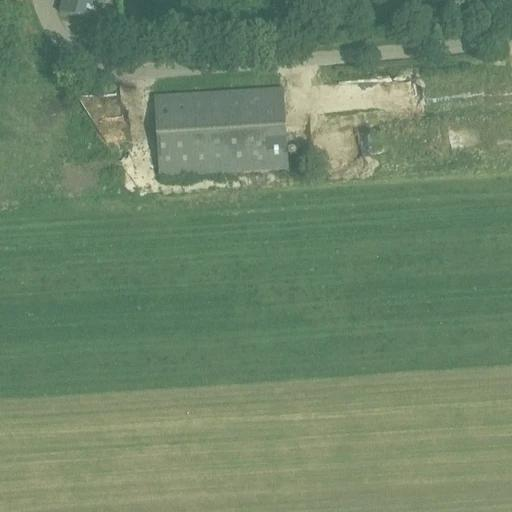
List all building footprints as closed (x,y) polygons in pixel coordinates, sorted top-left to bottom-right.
[(0,0),(0,26),(19,21),(12,0),(0,0)] [(62,0),(59,14),(99,24),(105,0),(62,0)] [(120,0),(121,6),(121,12),(122,19),(124,25),(129,31),(134,36),(140,41),(148,43),(156,45),(167,44),(175,40),(181,34),(186,27),(190,19),(192,9),(191,0),(120,0)] [(155,98),(160,179),(289,171),(284,91),(155,98)] [(469,115),(470,123),(500,120),(499,111),(469,115)] [(341,124),(341,115),(318,115),(318,124),(341,124)] [(335,138),(340,163),(352,160),(347,136),(335,138)]
